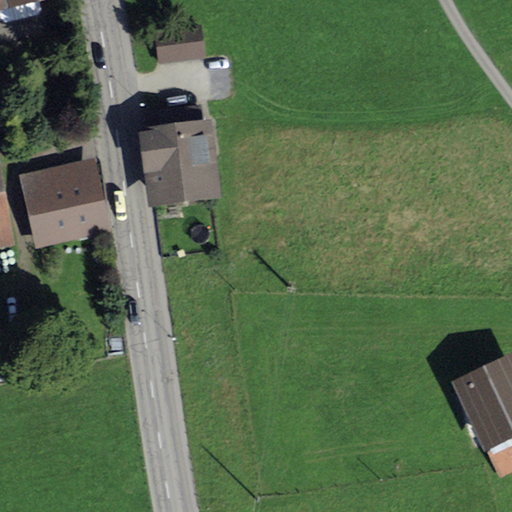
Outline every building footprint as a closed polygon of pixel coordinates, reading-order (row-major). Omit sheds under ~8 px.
[(0,0),(0,16),(1,20),(6,23),(38,16),(42,11),(39,0),(0,0)] [(155,33),(159,63),(203,57),(199,27),(155,33)] [(146,115),(158,197),(211,190),(200,108),(146,115)] [(28,180),(35,209),(33,209),(41,243),(100,230),(86,167),(28,180)] [(511,407),(504,391),(465,409),(477,436),(485,432),(503,469),(511,464),(511,407)]
